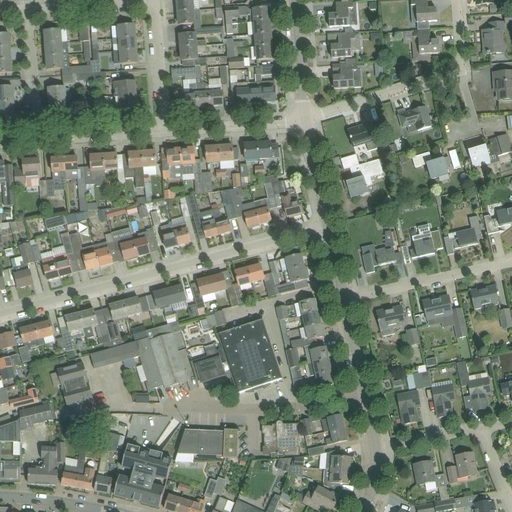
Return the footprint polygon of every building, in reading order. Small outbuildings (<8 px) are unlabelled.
[(177,0),(178,12),(193,11),(192,0),(177,0)] [(410,0),(411,6),(413,23),(418,23),(427,22),(437,22),(436,9),(429,9),(428,9),(428,5),(429,5),(428,0),(410,0)] [(352,2),(346,2),(336,3),(336,14),(329,14),(330,27),(349,26),(348,9),(353,9),(352,2)] [(252,23),(254,23),(270,22),(269,9),(253,10),(251,10),(247,7),(225,9),(226,23),(229,23),(229,25),(232,25),(232,24),(238,24),(238,21),(232,22),(231,17),(249,16),(250,23),(252,23)] [(193,11),(178,12),(179,25),(188,24),(194,24),(193,11)] [(254,23),(255,35),(271,34),(270,22),(254,23)] [(252,28),(252,23),(250,23),(238,24),(232,24),(232,25),(229,25),(229,23),(226,23),(227,34),(233,34),(232,29),(252,28)] [(503,23),(493,24),(490,24),(491,31),(482,32),(483,33),(485,33),(485,41),(483,41),(484,55),(501,53),(500,32),(504,31),(503,23)] [(80,30),(81,42),(89,41),(89,30),(88,30),(87,25),(83,25),(83,30),(80,30)] [(119,27),(120,39),(135,38),(134,25),(119,27)] [(45,32),(46,45),(66,43),(65,30),(45,32)] [(431,41),(430,30),(411,32),(414,61),(415,61),(430,60),(430,54),(440,54),(439,41),(431,41)] [(353,33),(348,34),(346,34),(338,35),(339,45),(331,46),(332,58),(352,57),(351,51),(361,50),(359,34),(355,34),(355,33),(353,33)] [(381,41),(381,33),(371,34),(371,42),(381,41)] [(180,35),(181,48),(207,46),(206,41),(196,41),(195,36),(195,34),(180,35)] [(251,48),(272,46),(271,34),(255,35),(256,47),(251,48)] [(0,35),(0,48),(9,48),(8,35),(0,35)] [(135,38),(120,39),(113,40),(113,46),(120,45),(120,52),(136,51),(135,38)] [(227,39),(228,50),(234,49),(246,48),(245,41),(234,42),(233,39),(227,39)] [(46,45),(47,57),(69,55),(68,48),(66,48),(66,43),(46,45)] [(182,61),(197,60),(197,54),(207,53),(207,46),(181,48),(182,61)] [(272,46),(251,48),(252,60),(257,60),(273,59),(272,46)] [(0,60),(10,60),(9,48),(0,48),(0,60)] [(228,57),(229,63),(230,69),(245,68),(244,57),(235,58),(234,49),(228,50),(228,57)] [(136,51),(120,52),(113,52),(114,65),(136,63),(136,51)] [(74,67),(74,75),(93,74),(93,80),(106,79),(106,73),(94,74),(94,61),(91,61),(90,54),(90,53),(87,53),(87,56),(85,56),(86,62),(87,62),(87,66),(74,67)] [(69,55),(47,57),(48,70),(63,69),(63,68),(70,67),(69,55)] [(10,60),(0,60),(0,73),(11,73),(10,60)] [(355,64),(350,65),(346,65),(340,65),(341,76),(333,77),(334,89),(354,88),(354,87),(361,87),(360,70),(365,69),(364,64),(355,64)] [(261,67),(261,69),(262,76),(274,75),(274,66),(261,67)] [(185,80),(189,80),(196,80),(195,68),(184,68),(185,80)] [(256,83),(250,83),(250,90),(251,103),(263,102),(262,89),(262,82),(262,76),(261,69),(255,69),(256,75),(255,75),(256,83)] [(511,72),(504,73),(494,74),(495,85),(497,85),(498,100),(503,100),(503,101),(511,100),(511,99),(511,72)] [(250,90),(250,83),(249,77),(246,77),(247,83),(238,84),(230,84),(231,97),(238,97),(238,104),(251,103),(250,90)] [(55,78),(45,79),(46,88),(56,86),(55,78)] [(114,85),(115,97),(135,95),(134,82),(128,83),(128,80),(126,79),(109,80),(110,85),(114,85)] [(202,79),(196,80),(197,94),(198,107),(210,106),(209,93),(209,86),(204,83),(202,84),(202,79)] [(196,80),(189,80),(189,94),(184,95),(185,108),(198,107),(197,94),(196,80)] [(262,89),(263,102),(276,101),(275,81),(262,82),(262,89)] [(228,85),(209,86),(209,93),(210,106),(223,105),(222,98),(229,97),(228,85)] [(0,103),(13,103),(12,88),(0,88),(0,103)] [(49,89),(50,102),(66,101),(65,88),(49,89)] [(135,95),(115,97),(120,97),(121,103),(116,104),(116,109),(122,109),(136,108),(135,95)] [(108,97),(95,98),(96,111),(109,110),(108,97)] [(95,98),(87,99),(86,99),(87,112),(96,111),(95,98)] [(66,101),(50,102),(51,114),(66,113),(66,101)] [(0,118),(14,118),(13,103),(0,103),(0,118)] [(397,111),(400,121),(402,126),(407,125),(409,133),(422,130),(432,127),(426,108),(406,114),(405,109),(397,111)] [(353,147),(362,144),(367,143),(369,152),(378,149),(376,141),(376,140),(371,124),(348,131),(353,147)] [(489,140),(489,141),(491,145),(468,152),(473,167),(490,161),(489,156),(496,154),(496,157),(511,151),(511,150),(507,135),(489,140)] [(271,143),(258,144),(259,159),(278,158),(277,145),(271,145),(271,143)] [(259,159),(258,144),(245,145),(246,160),(259,159)] [(396,144),(389,146),(391,152),(398,150),(396,144)] [(232,146),(219,147),(220,162),(233,161),(232,146)] [(220,162),(219,147),(206,148),(207,163),(220,162)] [(193,149),(181,150),(182,165),(182,173),(182,175),(193,174),(194,174),(194,164),(195,164),(194,159),(193,149)] [(168,156),(162,156),(164,178),(169,178),(169,174),(182,173),(182,165),(181,150),(168,151),(168,156)] [(155,152),(142,153),(143,168),(157,167),(156,165),(156,162),(155,152)] [(130,169),(124,169),(125,178),(135,178),(136,189),(141,188),(145,188),(144,175),(144,173),(143,168),(142,153),(129,154),(130,164),(130,169)] [(429,153),(412,158),(415,168),(426,164),(431,179),(449,174),(446,166),(450,165),(448,157),(432,162),(429,153)] [(117,154),(104,155),(105,170),(118,169),(117,154)] [(91,167),(85,168),(86,180),(86,185),(96,185),(97,187),(106,187),(105,178),(105,170),(104,155),(90,156),(91,167)] [(344,170),(349,168),(359,165),(356,155),(341,159),(344,170)] [(77,157),(64,158),(65,172),(66,180),(78,179),(77,171),(78,171),(77,157)] [(359,165),(349,168),(353,181),(346,183),(350,198),(369,193),(366,185),(371,184),(369,178),(383,174),(381,167),(385,166),(385,165),(391,163),(389,157),(383,159),(379,160),(359,165)] [(65,172),(64,158),(52,159),(53,177),(60,176),(60,181),(61,185),(66,185),(66,180),(65,172)] [(0,181),(4,182),(6,207),(11,206),(11,208),(16,208),(15,206),(17,206),(12,166),(5,166),(4,163),(3,163),(3,160),(0,160),(0,181)] [(24,171),(15,172),(16,182),(16,186),(25,186),(25,180),(40,179),(39,173),(39,170),(39,160),(23,161),(24,171)] [(463,162),(459,163),(458,160),(452,162),(454,170),(460,168),(460,167),(464,166),(463,162)] [(503,171),(511,169),(511,161),(502,163),(503,171)] [(242,188),(243,188),(247,188),(246,177),(248,177),(247,164),(240,165),(242,188)] [(261,185),(265,184),(271,183),(278,182),(276,176),(265,178),(264,175),(264,167),(259,167),(260,175),(261,185)] [(211,173),(202,174),(204,194),(212,193),(211,173)] [(193,174),(195,196),(196,196),(204,194),(202,174),(194,174),(193,174)] [(240,176),(232,177),(233,188),(241,187),(240,176)] [(47,181),(48,198),(55,197),(54,180),(47,181)] [(78,181),(79,198),(87,198),(86,180),(78,181)] [(40,181),(40,187),(41,198),(48,198),(47,181),(40,181)] [(271,183),(275,198),(277,208),(284,206),(284,209),(287,217),(293,216),(293,217),(304,214),(301,206),(300,207),(295,190),(288,192),(285,181),(278,182),(271,183)] [(268,199),(275,198),(271,183),(265,184),(268,199)] [(234,189),(229,190),(236,215),(244,213),(245,215),(248,228),(253,226),(253,228),(260,227),(259,225),(254,203),(243,205),(241,198),(237,199),(234,189)] [(174,199),(173,190),(164,191),(165,200),(174,199)] [(221,192),(228,221),(236,219),(236,215),(229,190),(221,192)] [(195,196),(188,197),(188,198),(192,215),(200,213),(196,196),(195,196)] [(87,198),(79,198),(80,212),(86,212),(88,211),(87,204),(87,198)] [(187,204),(180,206),(183,217),(184,219),(190,218),(190,216),(192,215),(188,198),(185,198),(187,204)] [(265,200),(254,203),(259,225),(271,222),(265,200)] [(146,204),(148,213),(150,213),(151,214),(150,214),(154,227),(160,225),(157,212),(154,213),(151,202),(146,204)] [(149,217),(148,213),(146,204),(144,204),(145,206),(138,207),(141,219),(149,217)] [(211,206),(214,215),(219,235),(231,232),(228,221),(222,223),(218,205),(211,206)] [(136,206),(126,208),(128,215),(138,213),(136,206)] [(124,207),(106,210),(108,218),(126,213),(124,207)] [(484,217),(486,225),(488,235),(505,231),(505,230),(499,232),(498,228),(511,224),(511,207),(497,211),(498,219),(491,220),(490,215),(484,217)] [(101,223),(107,221),(108,221),(108,218),(106,210),(105,209),(98,211),(101,223)] [(86,213),(64,216),(65,216),(67,225),(87,220),(86,213)] [(17,214),(17,222),(25,221),(24,214),(17,214)] [(219,235),(214,215),(201,218),(207,239),(219,235)] [(65,216),(45,222),(48,230),(67,225),(65,216)] [(386,216),(381,224),(388,228),(393,221),(386,216)] [(469,218),(472,229),(448,234),(449,237),(444,238),(446,248),(454,246),(455,249),(477,244),(476,236),(482,235),(478,217),(469,218)] [(16,222),(9,223),(12,233),(18,232),(16,222)] [(175,233),(172,223),(170,223),(169,226),(160,228),(163,236),(166,249),(178,246),(175,233)] [(173,226),(175,233),(178,246),(190,243),(185,223),(173,226)] [(369,255),(362,256),(366,274),(375,272),(374,267),(396,262),(393,247),(395,247),(391,231),(385,232),(385,248),(375,251),(375,253),(369,255)] [(412,259),(434,254),(434,251),(437,251),(436,250),(443,249),(439,231),(412,237),(415,249),(410,251),(412,259)] [(140,241),(134,243),(137,257),(150,254),(147,242),(153,240),(151,233),(148,234),(147,232),(138,234),(140,241)] [(78,233),(69,235),(74,252),(74,253),(73,253),(76,261),(84,259),(87,271),(100,267),(96,253),(94,245),(82,249),(78,233)] [(107,242),(94,245),(100,267),(113,264),(110,252),(116,250),(114,242),(111,234),(105,236),(107,242)] [(69,235),(62,237),(64,246),(53,249),(55,257),(60,277),(73,274),(67,255),(73,253),(74,253),(74,252),(69,235)] [(134,243),(132,236),(119,239),(120,241),(116,242),(118,252),(122,251),(125,260),(131,259),(131,261),(138,259),(137,257),(134,243)] [(60,277),(55,257),(43,260),(38,244),(37,244),(36,240),(30,241),(36,262),(43,260),(45,268),(48,281),(60,277)] [(2,271),(3,276),(7,289),(19,285),(19,288),(34,284),(30,272),(28,264),(35,262),(30,243),(29,243),(29,241),(19,243),(20,246),(19,246),(23,262),(21,262),(22,266),(2,271)] [(401,248),(403,257),(409,255),(407,246),(401,248)] [(286,259),(289,271),(305,267),(302,255),(286,259)] [(269,263),(272,273),(272,275),(279,273),(276,261),(269,263)] [(260,265),(248,268),(252,283),(264,280),(269,297),(278,295),(272,275),(272,273),(263,275),(260,265)] [(281,278),(279,273),(272,275),(278,295),(289,292),(302,289),(300,281),(308,279),(307,278),(309,278),(308,272),(306,272),(305,267),(289,271),(291,283),(280,286),(278,278),(281,278)] [(238,283),(232,285),(234,293),(237,303),(237,305),(244,303),(240,286),(252,283),(248,268),(235,272),(238,283)] [(234,293),(232,285),(231,280),(225,282),(223,275),(217,276),(216,274),(210,276),(211,278),(210,278),(214,293),(227,289),(228,294),(234,293)] [(193,295),(196,304),(199,316),(207,314),(202,296),(214,293),(210,278),(198,281),(201,293),(193,295)] [(182,286),(168,290),(172,305),(186,302),(182,286)] [(471,291),(473,302),(475,310),(499,305),(500,309),(501,309),(496,286),(471,291)] [(172,305),(168,290),(154,293),(158,309),(172,305)] [(424,302),(426,311),(428,319),(453,314),(458,338),(468,335),(462,310),(452,312),(449,296),(424,302)] [(138,298),(124,301),(128,317),(142,313),(138,298)] [(300,304),(303,316),(319,312),(316,300),(300,304)] [(128,317),(124,301),(118,303),(118,301),(111,303),(112,305),(110,305),(115,321),(128,317)] [(199,316),(196,304),(188,307),(191,318),(199,316)] [(280,321),(284,320),(288,319),(286,306),(277,308),(280,321)] [(382,334),(383,334),(383,337),(395,334),(394,328),(406,326),(402,307),(377,312),(382,334)] [(94,309),(80,313),(84,329),(86,336),(94,333),(92,328),(96,327),(96,326),(98,325),(94,309)] [(499,312),(503,329),(511,327),(511,323),(509,310),(499,312)] [(177,322),(175,318),(174,312),(164,314),(167,325),(177,322)] [(226,324),(223,312),(216,314),(219,326),(226,324)] [(303,316),(306,328),(321,324),(319,312),(303,316)] [(63,338),(66,348),(67,352),(75,350),(71,336),(85,332),(86,336),(84,329),(80,313),(66,317),(69,326),(60,328),(63,338)] [(218,335),(237,395),(238,395),(237,394),(245,392),(253,392),(252,389),(263,386),(264,388),(271,383),(282,380),(283,380),(263,320),(218,335)] [(50,321),(35,325),(40,340),(54,336),(50,321)] [(111,341),(113,348),(125,345),(123,338),(122,338),(117,322),(106,325),(107,325),(111,341)] [(321,324),(306,328),(308,340),(324,336),(321,324)] [(40,340),(35,325),(21,329),(25,344),(40,340)] [(100,344),(111,341),(107,325),(100,327),(103,337),(98,339),(100,344)] [(148,337),(145,326),(131,330),(135,341),(148,337)] [(420,344),(417,328),(406,331),(409,347),(420,344)] [(13,331),(0,334),(0,343),(2,349),(17,345),(13,331)] [(287,332),(282,333),(286,349),(290,348),(287,332)] [(163,336),(150,340),(163,386),(164,388),(187,381),(172,334),(163,336)] [(60,350),(66,348),(63,338),(57,339),(60,350)] [(129,344),(133,359),(140,356),(147,382),(146,383),(149,392),(154,391),(153,389),(163,386),(150,340),(149,338),(129,344)] [(291,342),(293,349),(305,346),(304,339),(291,342)] [(209,355),(194,360),(199,377),(203,376),(204,378),(213,375),(212,373),(223,370),(222,367),(217,353),(216,351),(213,343),(203,346),(205,352),(208,351),(209,355)] [(107,367),(133,359),(129,344),(125,345),(113,348),(103,351),(105,357),(104,357),(107,367)] [(28,347),(19,349),(23,363),(31,360),(28,347)] [(311,351),(313,363),(330,360),(327,348),(311,351)] [(20,356),(11,358),(11,360),(13,367),(22,364),(20,356)] [(67,363),(64,356),(58,359),(61,365),(67,363)] [(0,359),(0,365),(1,370),(13,367),(11,360),(11,358),(10,357),(0,359)] [(311,376),(316,375),(332,372),(330,360),(313,363),(309,364),(311,376)] [(467,362),(457,364),(462,387),(469,386),(471,397),(472,396),(473,401),(475,411),(488,409),(485,394),(491,393),(489,384),(488,379),(471,382),(469,376),(467,362)] [(54,387),(62,385),(63,387),(65,386),(66,390),(64,391),(68,408),(94,401),(90,384),(87,385),(86,381),(89,380),(85,364),(58,370),(59,372),(51,374),(54,387)] [(13,367),(1,370),(4,380),(15,377),(13,367)] [(426,371),(421,372),(424,389),(432,387),(432,384),(429,370),(426,371)] [(332,372),(316,375),(316,378),(319,388),(324,386),(335,384),(332,372)] [(416,390),(424,389),(421,372),(418,372),(413,373),(416,390)] [(297,379),(293,380),(296,393),(305,391),(303,378),(297,379)] [(511,394),(511,382),(501,385),(504,396),(511,394)] [(452,385),(433,388),(435,403),(436,403),(437,409),(439,418),(452,415),(450,401),(455,400),(453,390),(453,386),(452,386),(452,385)] [(4,388),(0,389),(0,404),(8,403),(4,388)] [(29,396),(20,399),(22,407),(40,402),(36,389),(28,391),(29,396)] [(418,393),(408,394),(398,396),(401,409),(404,424),(417,422),(415,408),(420,406),(418,397),(418,393)] [(50,404),(21,411),(21,417),(21,431),(33,428),(32,424),(37,423),(54,419),(56,418),(52,403),(50,404)] [(325,433),(331,431),(345,428),(342,415),(328,418),(329,419),(322,420),(325,433)] [(0,481),(1,482),(21,482),(22,463),(22,442),(21,431),(21,417),(0,424),(0,481)] [(302,421),(304,431),(305,437),(314,435),(310,420),(302,421)] [(123,432),(123,421),(109,422),(109,433),(123,432)] [(264,453),(272,453),(272,458),(279,458),(279,455),(299,455),(298,426),(284,426),(283,425),(283,424),(282,424),(282,423),(281,423),(280,423),(279,423),(278,424),(278,425),(277,425),(277,426),(271,427),(271,428),(263,428),(264,453)] [(345,428),(331,431),(333,438),(326,439),(328,445),(334,444),(347,441),(345,428)] [(185,430),(180,448),(178,454),(224,456),(224,458),(238,459),(239,433),(242,433),(185,430)] [(84,449),(90,450),(92,439),(86,438),(84,449)] [(58,443),(59,462),(67,462),(66,443),(58,443)] [(174,456),(129,444),(115,495),(160,507),(174,456)] [(29,484),(43,485),(45,462),(45,446),(42,446),(42,460),(43,460),(43,462),(40,462),(39,463),(39,468),(30,468),(29,484)] [(45,462),(43,485),(57,485),(58,476),(58,450),(58,446),(45,446),(45,462)] [(308,450),(310,457),(325,453),(324,446),(308,450)] [(81,449),(79,461),(85,462),(87,450),(81,449)] [(455,468),(448,469),(451,485),(458,484),(457,479),(477,476),(473,453),(456,456),(458,467),(455,468)] [(319,469),(325,469),(350,471),(351,467),(353,467),(353,460),(351,460),(352,458),(333,457),(333,454),(320,458),(319,469)] [(98,477),(97,482),(96,492),(110,494),(112,480),(104,478),(108,456),(102,455),(101,462),(98,477)] [(63,485),(77,488),(81,469),(84,470),(84,469),(85,462),(79,461),(68,458),(67,465),(63,485)] [(280,459),(279,462),(292,466),(294,458),(280,459)] [(292,466),(291,467),(304,468),(305,458),(294,458),(292,466)] [(435,501),(436,503),(454,500),(454,497),(449,498),(445,474),(435,476),(434,470),(431,470),(429,461),(415,464),(416,464),(417,471),(416,471),(417,475),(418,475),(420,484),(435,482),(437,489),(439,489),(441,500),(435,501)] [(304,468),(291,467),(289,474),(303,479),(304,468)] [(81,469),(77,488),(91,491),(95,471),(84,469),(84,470),(81,469)] [(350,471),(325,469),(324,483),(349,485),(350,471)] [(218,483),(215,493),(221,496),(226,482),(220,480),(219,483),(218,483)] [(214,493),(215,493),(218,483),(212,481),(206,497),(212,499),(214,493)] [(321,504),(324,506),(333,511),(340,497),(332,492),(331,495),(319,488),(315,495),(309,492),(306,497),(301,495),(298,500),(304,503),(318,510),(321,504)] [(165,510),(172,511),(177,511),(182,499),(170,495),(165,510)] [(231,511),(235,504),(228,501),(220,498),(214,511),(231,511)] [(274,511),(279,501),(279,500),(274,498),(267,511),(274,511)] [(202,511),(204,506),(205,501),(199,499),(197,504),(194,503),(182,499),(177,511),(202,511)] [(436,503),(435,504),(437,511),(443,511),(457,509),(455,500),(454,500),(436,503)] [(283,511),(285,507),(279,501),(274,511),(283,511)] [(475,511),(494,511),(492,501),(476,504),(474,504),(475,506),(475,511)]
